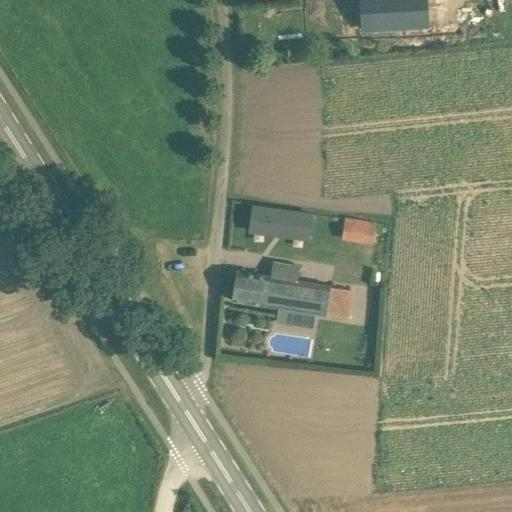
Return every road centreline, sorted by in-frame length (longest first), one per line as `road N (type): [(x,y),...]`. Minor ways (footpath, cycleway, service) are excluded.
road 1 (unclassified): [(191,415),(210,399),(233,148),(227,0)]
road 2 (primary): [(191,415),(0,116)]
